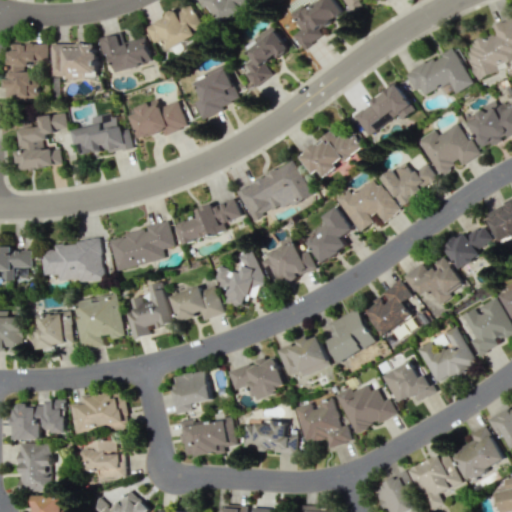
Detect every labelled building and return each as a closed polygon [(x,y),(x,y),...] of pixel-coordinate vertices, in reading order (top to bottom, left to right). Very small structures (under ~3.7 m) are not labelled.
[(304,49),(325,35),(321,29),(345,13),(336,0),(315,0),(291,16),(298,27),(293,31),(304,49)] [(168,47),(205,30),(191,2),(169,13),(170,15),(147,26),(155,42),(164,38),(168,47)] [(478,79),(500,71),(498,65),(511,60),(511,17),(492,25),(495,33),(466,43),(478,79)] [(256,86),(274,74),(267,64),(290,48),(273,25),(253,39),(257,44),(248,51),(253,58),(245,64),(250,71),(247,74),(256,86)] [(154,62),(147,36),(125,42),(122,32),(106,37),(115,73),(154,62)] [(48,61),(48,43),(8,42),(7,97),(37,98),(37,61),(48,61)] [(52,43),(53,77),(99,76),(98,43),(52,43)] [(473,83),(455,47),(406,72),(415,89),(421,87),(425,95),(450,82),(456,92),(473,83)] [(242,98),(226,67),(196,82),(204,98),(195,102),(203,118),(242,98)] [(399,114),(402,119),(416,110),(399,84),(354,113),(368,135),(399,114)] [(132,115),(141,139),(164,130),(166,134),(189,126),(179,100),(162,106),(159,98),(137,107),(139,112),(132,115)] [(511,134),(511,101),(500,108),(497,101),(467,115),(483,148),(503,139),(511,134)] [(21,128),(23,149),(17,150),(19,169),(63,165),(61,147),(50,148),(48,131),(68,129),(67,112),(40,115),(41,126),(21,128)] [(74,129),(77,144),(84,143),(86,154),(107,150),(108,153),(134,148),(131,130),(123,131),(120,112),(93,117),(95,125),(74,129)] [(419,140),(439,172),(442,173),(445,173),(450,171),(451,168),(451,166),(455,164),(453,161),(459,158),(462,164),(481,153),(474,142),(474,143),(471,139),(469,139),(458,123),(439,134),(435,129),(419,140)] [(300,155),(314,174),(319,170),(323,176),(361,147),(349,131),(338,139),(332,131),(300,155)] [(238,190),(254,222),(311,192),(295,160),(238,190)] [(402,205),(440,180),(428,163),(414,172),(407,161),(383,177),(402,205)] [(339,200),(361,232),(379,219),(382,224),(400,211),(376,175),(339,200)] [(176,222),(185,245),(227,229),(225,223),(243,216),(235,198),(176,222)] [(511,237),(511,198),(486,211),(501,243),(511,237)] [(323,263),(350,246),(343,236),(354,229),(341,209),(304,233),(323,263)] [(175,246),(169,222),(110,237),(117,269),(166,258),(164,249),(175,246)] [(460,269),(496,245),(482,223),(446,247),(460,269)] [(263,254),(271,281),(288,276),(289,279),(316,271),(310,250),(299,253),(294,236),(280,240),(282,248),(263,254)] [(105,279),(101,239),(55,243),(56,249),(43,251),(45,275),(60,274),(60,280),(80,278),(81,281),(105,279)] [(32,249),(15,249),(15,247),(0,246),(0,277),(15,278),(15,266),(32,266),(32,249)] [(271,284),(253,249),(236,258),(238,262),(216,273),(232,304),(271,284)] [(406,274),(420,296),(431,289),(440,304),(453,296),(450,291),(464,283),(449,258),(429,271),(423,263),(406,274)] [(134,339),(152,334),(150,327),(174,322),(165,280),(149,284),(151,295),(144,297),(144,295),(128,299),(131,310),(127,310),(134,339)] [(413,296),(404,280),(373,297),(378,306),(369,311),(382,334),(414,316),(405,300),(413,296)] [(172,296),(180,321),(202,314),(205,320),(225,313),(214,281),(172,296)] [(511,313),(511,284),(500,290),(511,313)] [(125,334),(119,293),(75,300),(82,348),(104,344),(103,338),(125,334)] [(463,314),(476,337),(472,340),(479,354),(511,336),(511,323),(498,296),(479,307),(478,306),(463,314)] [(341,361),(377,341),(358,307),(328,324),(335,337),(330,340),(341,361)] [(0,350),(24,350),(23,309),(0,309),(0,350)] [(75,345),(73,310),(40,312),(41,326),(36,326),(38,348),(75,345)] [(437,383),(478,363),(459,325),(446,332),(453,345),(439,352),(433,340),(419,348),(437,383)] [(320,335),(311,339),(310,336),(278,349),(288,375),(301,370),(303,376),(331,365),(320,335)] [(230,369),(235,388),(251,384),(256,399),(280,393),(278,387),(285,385),(276,354),(253,361),(253,363),(230,369)] [(398,403),(416,394),(419,400),(438,391),(429,374),(421,377),(413,360),(384,374),(398,403)] [(178,413),(192,410),(191,403),(213,399),(207,369),(171,376),(178,413)] [(399,413),(391,397),(383,401),(373,381),(354,390),(352,386),(337,394),(357,433),(399,413)] [(79,405),(83,431),(130,423),(125,392),(88,398),(89,403),(79,405)] [(296,407),(306,440),(314,438),(315,441),(328,438),(331,447),(353,440),(348,424),(342,425),(334,397),(317,402),(316,400),(296,407)] [(13,439),(42,439),(41,432),(67,431),(66,399),(46,399),(46,404),(13,405),(13,439)] [(511,407),(495,417),(511,448),(511,447),(511,407)] [(237,445),(234,417),(195,422),(195,418),(182,420),(187,456),(226,451),(226,446),(237,445)] [(288,422),(246,421),(246,446),(261,446),(261,450),(298,451),(298,434),(287,433),(288,422)] [(507,461),(487,424),(468,434),(472,441),(453,451),(469,481),(507,461)] [(127,476),(126,453),(118,453),(118,439),(89,440),(89,449),(85,450),(86,471),(100,470),(100,477),(127,476)] [(53,490),(52,443),(20,443),(21,491),(53,490)] [(412,469),(431,510),(445,503),(441,493),(463,483),(449,451),(412,469)] [(405,511),(421,505),(405,472),(374,486),(385,511),(405,511)] [(500,511),(511,511),(511,476),(506,478),(508,489),(496,492),(500,511)] [(149,511),(153,509),(131,489),(121,499),(107,485),(89,504),(96,511),(149,511)] [(33,495),(33,511),(69,511),(70,495),(33,495)]
